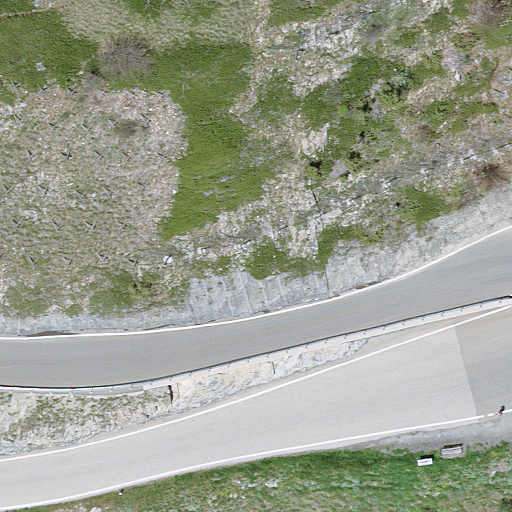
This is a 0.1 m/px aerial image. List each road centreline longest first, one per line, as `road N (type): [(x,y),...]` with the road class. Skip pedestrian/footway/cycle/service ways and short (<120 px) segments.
road 1 (tertiary): [(511,365),(478,382),(0,492)]
road 2 (tertiary): [(0,363),(57,370),(193,359),(511,271)]
